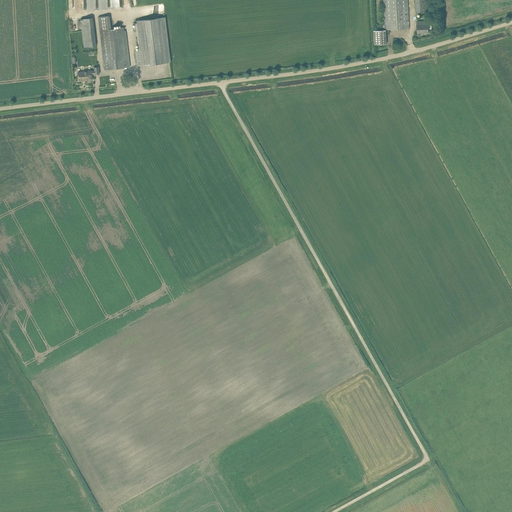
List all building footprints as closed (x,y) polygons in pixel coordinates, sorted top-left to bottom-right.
[(383,0),(385,30),(409,29),(409,24),(407,0),(383,0)] [(415,0),(416,12),(427,12),(426,0),(415,0)] [(130,67),(126,30),(124,31),(124,27),(111,29),(109,16),(98,17),(100,30),(105,70),(130,67)] [(171,62),(165,17),(135,20),(139,50),(135,51),(137,66),(171,62)] [(92,18),(81,19),(78,20),(78,27),(82,26),(84,47),(96,45),(92,18)] [(428,33),(428,28),(427,21),(417,22),(417,33),(428,33)] [(374,44),(386,44),(385,30),(373,31),(374,44)] [(99,74),(98,69),(98,67),(94,67),(95,71),(92,71),(91,70),(78,72),(79,79),(79,80),(79,81),(87,80),(87,79),(92,78),(92,74),(96,74),(99,74)]
